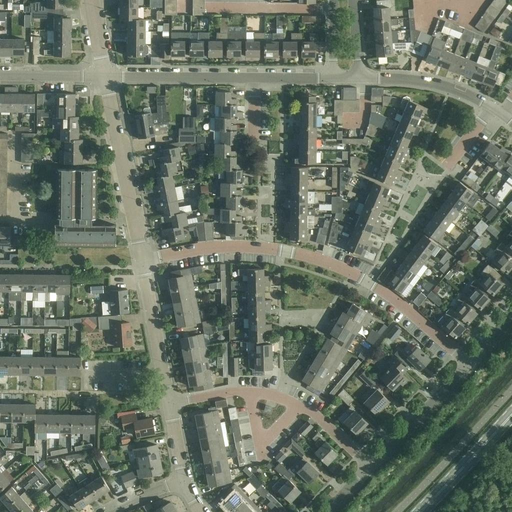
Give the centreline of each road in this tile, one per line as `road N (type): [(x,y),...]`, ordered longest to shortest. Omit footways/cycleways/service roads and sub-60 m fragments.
road 1 (residential): [(470,367),(371,285),(303,256),(220,247),(143,260)]
road 2 (residential): [(143,260),(105,77)]
road 3 (residential): [(251,78),(105,77)]
road 4 (residential): [(171,403),(143,260)]
road 5 (residential): [(371,469),(470,367)]
road 6 (residential): [(495,109),(422,81),(359,79)]
road 7 (secondary): [(419,511),(511,416)]
